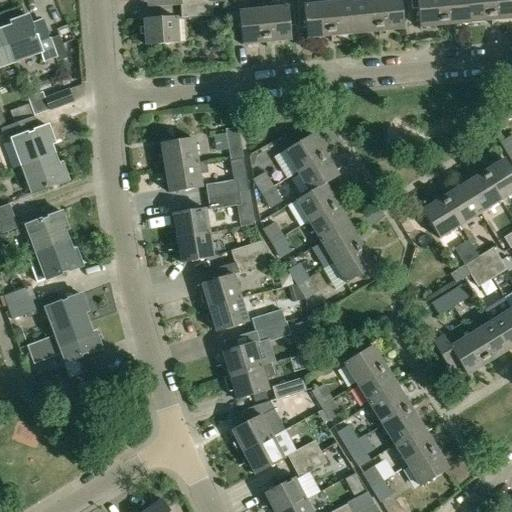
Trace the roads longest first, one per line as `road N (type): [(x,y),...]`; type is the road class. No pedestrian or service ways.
road 1 (residential): [(176,442),(117,213),(104,93)]
road 2 (residential): [(104,93),(317,80)]
road 3 (residential): [(511,61),(317,80)]
road 4 (residential): [(63,511),(176,442)]
